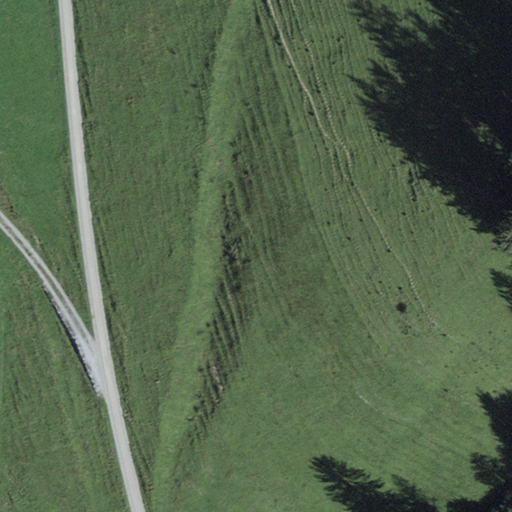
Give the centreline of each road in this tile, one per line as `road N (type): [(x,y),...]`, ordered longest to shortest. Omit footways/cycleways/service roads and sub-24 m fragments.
road 1 (track): [(65,0),(94,289),(139,511)]
road 2 (track): [(0,216),(45,271),(110,379)]
